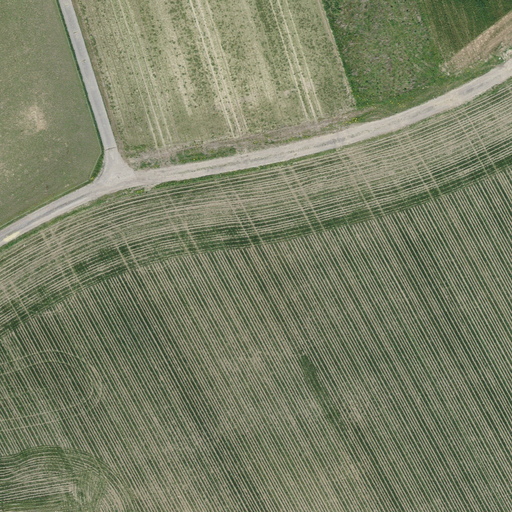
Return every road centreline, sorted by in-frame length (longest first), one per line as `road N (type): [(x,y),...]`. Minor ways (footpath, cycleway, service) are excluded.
road 1 (track): [(0,241),(125,179),(286,149),(437,96),(511,59)]
road 2 (track): [(70,0),(125,179)]
